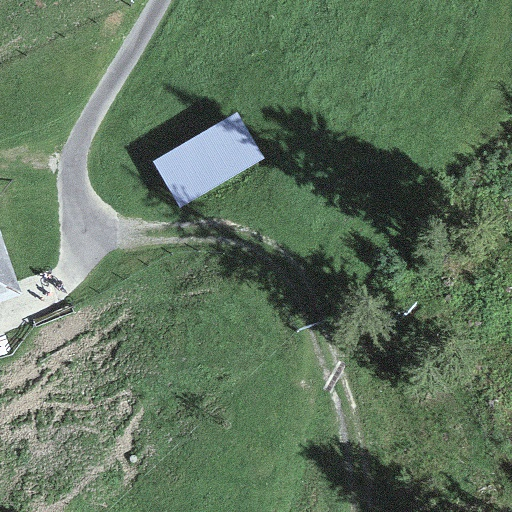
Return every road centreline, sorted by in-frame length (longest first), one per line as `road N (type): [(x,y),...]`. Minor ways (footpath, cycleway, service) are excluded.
road 1 (track): [(82,218),(76,148),(160,0)]
road 2 (track): [(0,310),(68,270),(82,218)]
